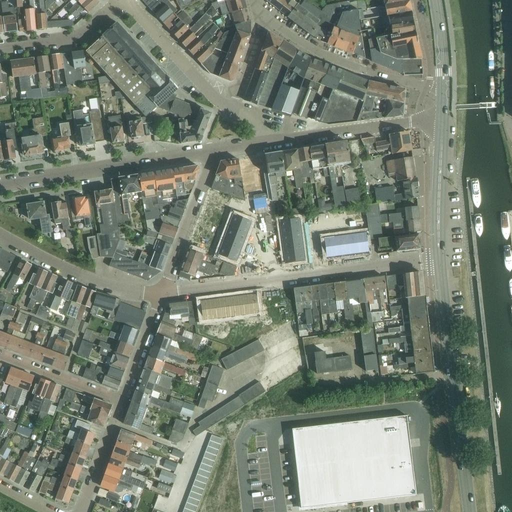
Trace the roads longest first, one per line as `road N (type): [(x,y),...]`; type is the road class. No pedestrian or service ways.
road 1 (residential): [(162,292),(440,259)]
road 2 (primary): [(471,511),(440,259)]
road 3 (tertiary): [(0,184),(218,151)]
road 4 (residential): [(427,88),(298,45),(266,19)]
road 5 (residential): [(162,292),(87,278),(0,234)]
road 6 (tertiary): [(265,144),(417,122)]
road 7 (residential): [(233,110),(124,2)]
road 8 (residential): [(162,292),(218,151)]
road 9 (residential): [(0,50),(86,39),(124,2)]
road 10 (primary): [(440,259),(441,120)]
road 11 (residential): [(121,401),(0,355)]
road 12 (residential): [(511,126),(507,0)]
road 13 (primary): [(441,120),(433,0)]
